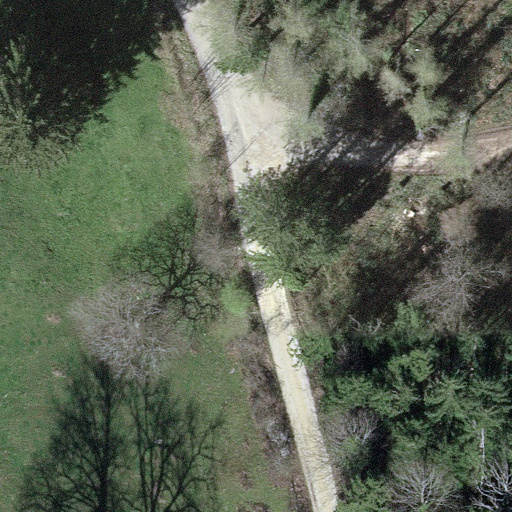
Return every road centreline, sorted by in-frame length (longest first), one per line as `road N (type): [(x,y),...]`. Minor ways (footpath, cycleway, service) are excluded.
road 1 (track): [(241,140),(322,511)]
road 2 (track): [(241,140),(440,133),(511,117)]
road 3 (track): [(188,0),(241,140)]
